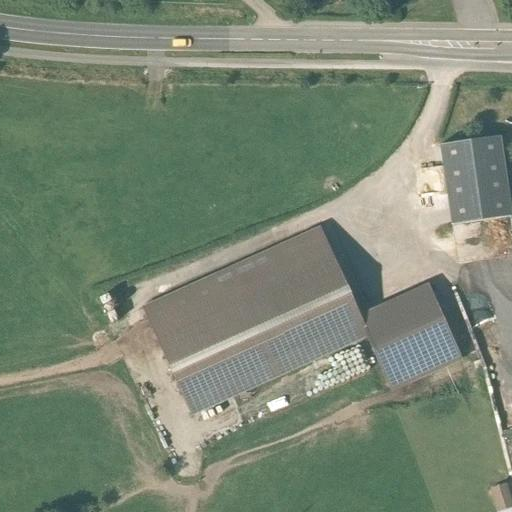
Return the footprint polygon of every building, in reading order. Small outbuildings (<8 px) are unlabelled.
[(496,133),(440,142),(452,221),(508,213),(496,133)] [(321,231),(140,313),(189,422),(371,340),(358,312),(321,231)] [(459,362),(426,285),(358,312),(371,340),(395,388),(459,362)] [(303,382),(310,397),(374,367),(367,352),(303,382)] [(511,511),(511,504),(506,486),(491,490),(497,511),(511,511)]
